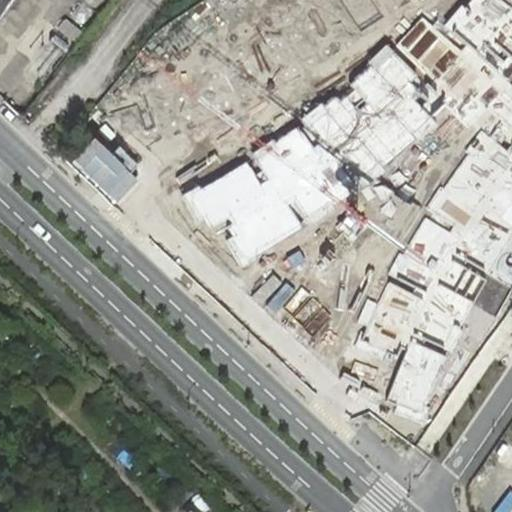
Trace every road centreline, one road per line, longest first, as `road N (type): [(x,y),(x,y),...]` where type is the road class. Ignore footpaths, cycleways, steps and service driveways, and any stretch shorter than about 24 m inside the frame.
road 1 (secondary): [(399,511),(0,141)]
road 2 (secondary): [(0,197),(338,511)]
road 3 (residential): [(422,511),(511,381)]
